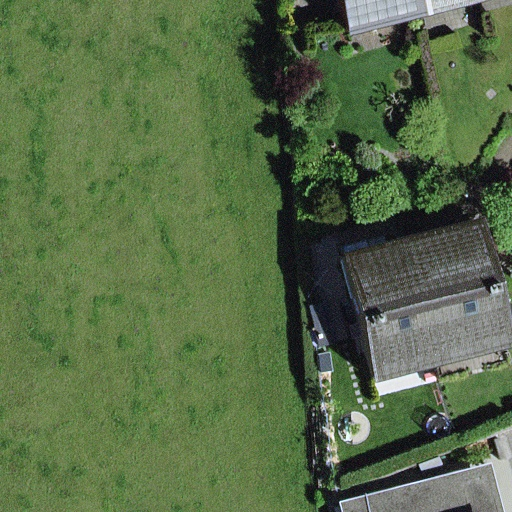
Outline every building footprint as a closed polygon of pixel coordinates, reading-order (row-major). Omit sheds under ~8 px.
[(336,0),(341,19),(413,0),(336,0)] [(466,0),(415,0),(413,0),(341,19),(344,31),(466,0)] [(501,332),(473,223),(401,242),(429,351),(501,332)] [(338,248),(367,367),(429,351),(401,242),(364,251),(362,241),(338,248)] [(370,379),(504,344),(501,332),(429,351),(367,367),(370,379)] [(496,511),(485,468),(454,476),(463,511),(496,511)] [(463,511),(454,476),(339,506),(340,511),(463,511)]
